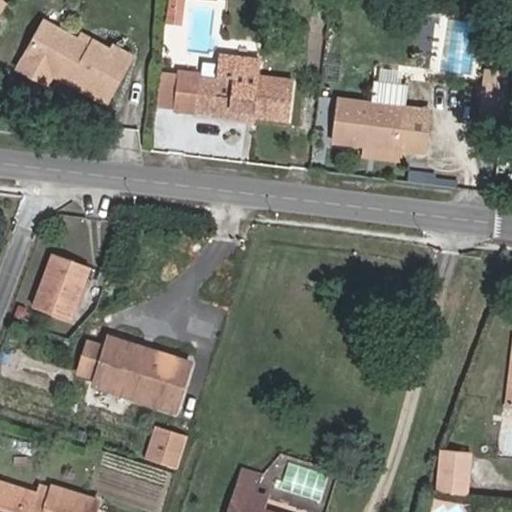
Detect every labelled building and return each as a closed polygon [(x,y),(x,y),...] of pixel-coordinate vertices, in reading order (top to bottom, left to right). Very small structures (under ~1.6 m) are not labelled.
[(180,22),(181,8),(169,6),(167,21),(180,22)] [(105,103),(131,56),(112,46),(110,50),(93,41),(87,51),(79,47),(79,41),(44,21),(25,55),(51,70),(52,73),(105,103)] [(87,51),(93,41),(82,35),(79,41),(79,47),(87,51)] [(51,70),(25,55),(17,68),(46,84),(52,73),(51,70)] [(178,72),(174,108),(195,111),(195,106),(212,108),(212,113),(229,114),(230,107),(254,109),(254,117),(288,121),(292,82),(258,77),(260,61),(218,56),(216,78),(216,81),(198,79),(199,76),(199,75),(178,72)] [(159,106),(174,108),(178,72),(163,70),(159,106)] [(502,83),(503,73),(490,72),(488,81),(502,83)] [(504,119),(508,83),(509,73),(503,73),(502,83),(488,81),(484,117),(504,119)] [(372,102),(338,98),(333,142),(366,146),(399,150),(424,153),(428,110),(404,107),(406,87),(375,83),(372,102)] [(254,117),(254,109),(230,107),(229,114),(254,117)] [(398,160),(399,150),(366,146),(365,156),(398,160)] [(425,185),(426,172),(408,170),(407,182),(425,185)] [(69,320),(89,267),(53,254),(33,307),(69,320)] [(22,319),(26,309),(18,306),(14,316),(22,319)] [(147,357),(149,349),(110,337),(107,345),(147,357)] [(175,411),(190,362),(149,349),(147,357),(107,345),(95,386),(175,411)] [(154,423),(143,457),(176,467),(186,433),(154,423)] [(466,494),(470,454),(441,452),(438,491),(466,494)] [(256,494),(262,475),(243,469),(237,488),(256,494)] [(94,511),(98,501),(52,486),(49,498),(37,495),(0,482),(0,511),(94,511)] [(49,498),(52,486),(40,482),(37,495),(49,498)] [(262,511),(266,500),(255,496),(256,494),(237,488),(228,511),(262,511)]
